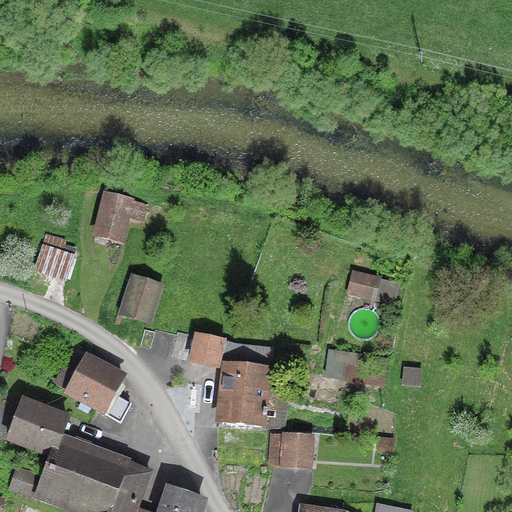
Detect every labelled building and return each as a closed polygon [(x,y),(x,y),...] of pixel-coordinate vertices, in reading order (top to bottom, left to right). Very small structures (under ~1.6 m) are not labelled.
[(103,198),(94,238),(124,245),(128,226),(140,228),(144,208),(103,198)] [(43,240),(33,275),(67,284),(74,259),(64,257),(67,246),(43,240)] [(369,280),(351,276),(347,295),(365,299),(369,280)] [(130,279),(120,315),(150,324),(160,288),(130,279)] [(221,341),(199,338),(196,365),(218,368),(221,341)] [(87,361),(66,398),(100,417),(121,380),(87,361)] [(381,374),(347,367),(344,383),(378,389),(381,374)] [(223,371),(217,426),(250,429),(253,404),(264,405),(267,376),(223,371)] [(423,374),(403,373),(402,392),(422,393),(423,374)] [(50,456),(58,433),(66,413),(25,399),(10,441),(50,456)] [(58,433),(50,456),(43,475),(17,466),(10,486),(78,511),(80,511),(136,511),(139,506),(153,467),(58,433)] [(313,436),(271,435),(270,466),(312,468),(313,436)] [(169,486),(160,511),(201,511),(206,500),(169,486)]
